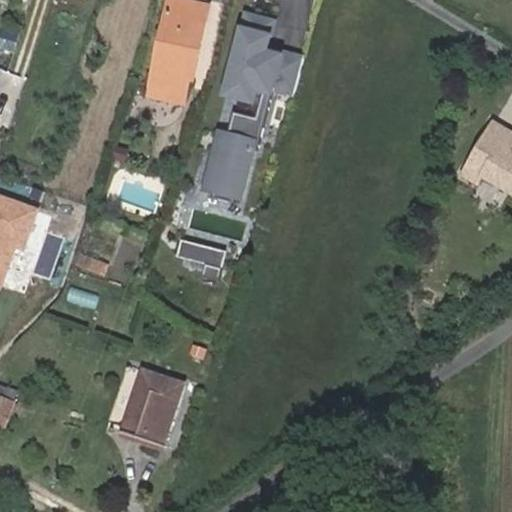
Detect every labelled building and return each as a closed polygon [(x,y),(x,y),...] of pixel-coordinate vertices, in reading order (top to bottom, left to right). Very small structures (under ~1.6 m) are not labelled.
[(168,0),(152,73),(168,76),(185,1),(180,0),(168,0)] [(185,1),(168,76),(193,80),(210,5),(185,1)] [(249,17),(231,85),(266,94),(258,121),(236,115),(230,137),(226,136),(211,193),(216,194),(214,199),(236,205),(237,200),(242,201),(255,152),(259,153),(276,91),(297,97),(306,61),(284,55),(283,59),(268,55),(269,51),(277,25),(249,17)] [(511,137),(492,125),(460,176),(477,186),(482,179),(511,197),(511,137)] [(39,211),(0,197),(0,286),(2,287),(16,248),(25,251),(39,211)] [(223,270),(227,256),(184,244),(180,259),(206,266),(223,270)] [(105,277),(109,262),(80,254),(76,268),(105,277)] [(220,283),(223,270),(206,266),(203,278),(220,283)] [(144,369),(122,432),(166,447),(188,384),(144,369)] [(0,410),(6,412),(10,401),(0,397),(0,410)]
